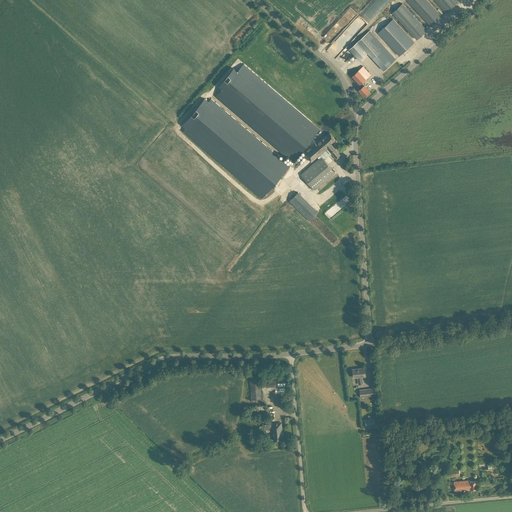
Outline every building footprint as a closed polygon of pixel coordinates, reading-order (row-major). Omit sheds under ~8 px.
[(407,0),(432,27),(443,17),(427,0),(407,0)] [(458,2),(456,0),(435,0),(447,13),(458,2)] [(393,13),(417,40),(428,30),(403,3),(393,13)] [(378,33),(384,39),(399,57),(415,42),(393,19),(378,33)] [(396,59),(370,30),(358,41),(368,53),(384,70),(396,59)] [(222,89),(215,96),(291,161),(319,129),(243,64),(237,71),(233,68),(218,85),(222,89)] [(357,87),(359,89),(359,90),(365,96),(370,91),(364,85),(362,82),(371,74),(363,66),(359,69),(355,65),(348,71),(352,76),(360,84),(357,87)] [(204,98),(182,125),(186,128),(183,131),(260,197),(288,164),(211,98),(208,101),(204,98)] [(301,174),(311,186),(314,190),(334,172),(319,154),(327,148),(336,159),(340,155),(330,143),(335,139),(330,132),(323,138),(323,137),(304,153),(311,162),(317,156),(319,159),(301,174)] [(289,201),(310,220),(318,211),(297,192),(289,201)] [(352,369),(353,377),(357,377),(358,384),(362,384),(361,376),(365,376),(364,368),(352,369)] [(261,398),(260,385),(266,384),(266,386),(276,385),(275,380),(266,381),(265,379),(259,379),(259,377),(250,378),(250,383),(251,399),(256,399),(261,398)] [(359,390),(360,397),(374,395),(373,388),(359,390)] [(364,419),(365,426),(375,425),(374,418),(364,419)] [(281,422),(271,423),(272,429),(272,432),(273,432),(273,440),(282,440),(281,431),(282,431),(281,422)] [(444,470),(445,478),(460,476),(459,468),(444,470)] [(454,481),(454,486),(455,491),(478,489),(477,480),(470,481),(470,480),(454,481)]
